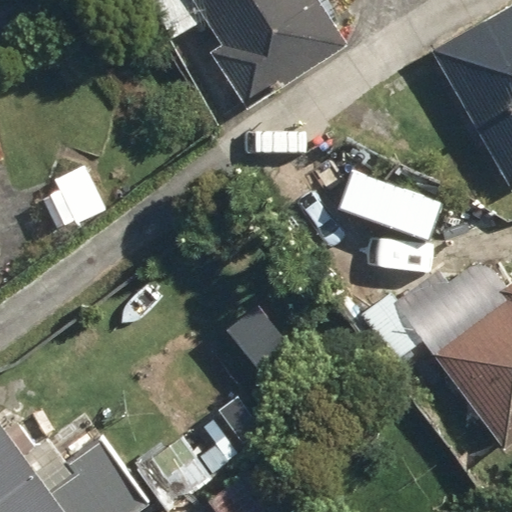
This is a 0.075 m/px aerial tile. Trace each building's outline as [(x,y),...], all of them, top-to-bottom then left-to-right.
[(313,0),(150,0),(173,36),(207,15),(229,51),(218,58),(247,105),(342,47),(313,0)] [(511,8),(432,52),(511,195),(511,194),(511,8)] [(81,162),(49,179),(77,232),(109,215),(81,162)] [(430,359),(502,454),(511,446),(511,281),(498,292),(506,302),(430,359)] [(0,420),(0,511),(145,511),(150,509),(103,440),(67,465),(74,476),(50,493),(0,420)] [(171,435),(132,468),(167,511),(207,478),(171,435)] [(316,511),(276,455),(211,500),(219,511),(316,511)]
